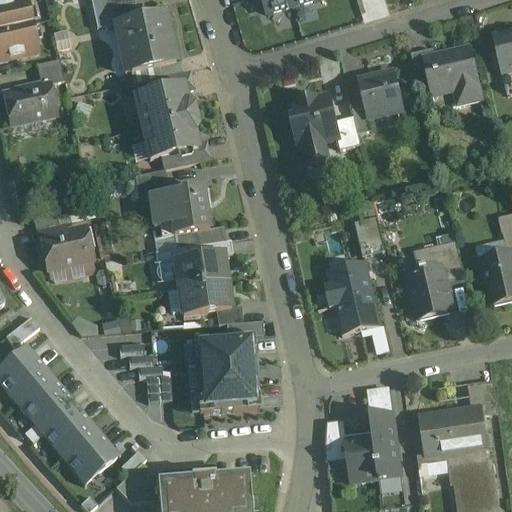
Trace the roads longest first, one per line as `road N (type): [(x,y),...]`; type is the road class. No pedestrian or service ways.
road 1 (residential): [(0,237),(73,357),(154,438),(221,447),(306,433)]
road 2 (residential): [(232,75),(304,388)]
road 3 (residential): [(232,75),(476,0)]
road 4 (residential): [(304,388),(511,347)]
